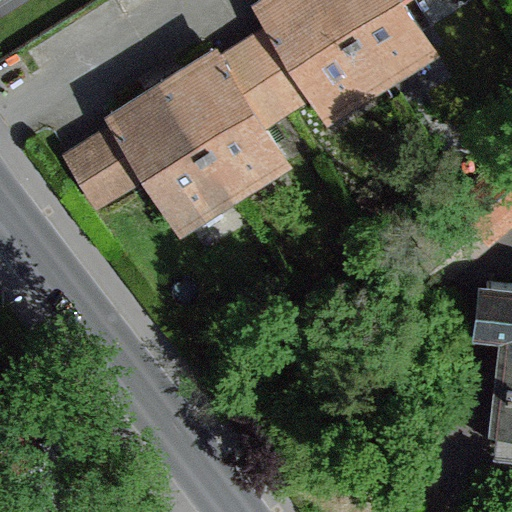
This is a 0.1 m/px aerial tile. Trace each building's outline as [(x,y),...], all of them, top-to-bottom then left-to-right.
[(0,0),(0,9),(14,0),(0,0)] [(379,71),(333,0),(273,0),(266,5),(274,18),(320,90),(328,103),(379,71)] [(333,0),(379,71),(429,38),(405,0),(333,0)] [(274,18),(221,52),(265,125),(293,107),(320,90),(274,18)] [(169,84),(231,183),(281,151),(265,125),(221,52),(169,84)] [(169,84),(118,116),(152,170),(180,215),(231,183),(169,84)] [(152,170),(118,116),(64,149),(97,204),(152,170)] [(511,181),(511,146),(456,194),(474,214),(511,181)] [(511,282),(490,280),(484,322),(511,326),(511,338),(504,416),(511,416),(511,282)] [(92,445),(66,409),(41,428),(68,463),(92,445)]
